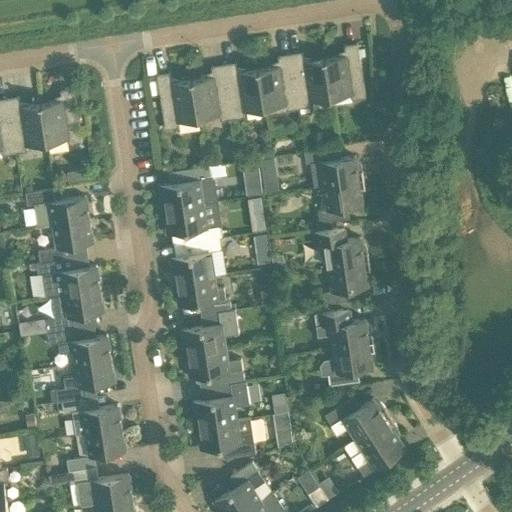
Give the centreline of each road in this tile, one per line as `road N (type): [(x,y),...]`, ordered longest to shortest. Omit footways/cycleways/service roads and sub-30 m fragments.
road 1 (residential): [(111,46),(377,5),(391,13),(399,40),(413,384),(463,471)]
road 2 (residential): [(186,511),(160,471),(141,341),(150,312),(111,46)]
